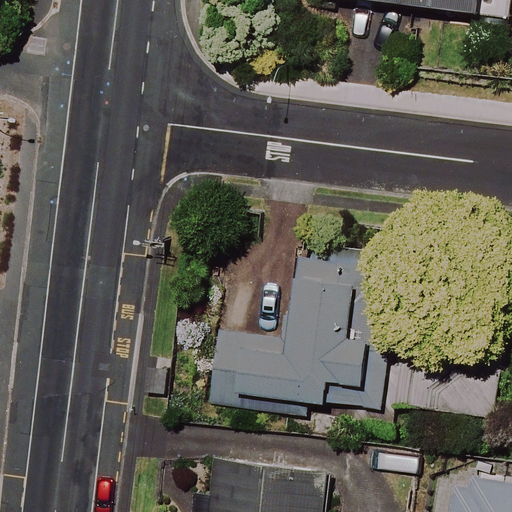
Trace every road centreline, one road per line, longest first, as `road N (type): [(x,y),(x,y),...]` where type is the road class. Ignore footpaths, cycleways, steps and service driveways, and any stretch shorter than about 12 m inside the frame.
road 1 (residential): [(104,117),(511,166)]
road 2 (secondary): [(104,117),(57,511)]
